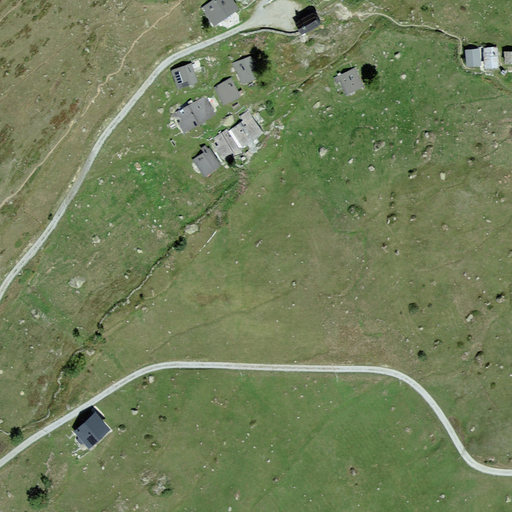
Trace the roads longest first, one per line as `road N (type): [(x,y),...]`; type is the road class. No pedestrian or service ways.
road 1 (track): [(511,472),(466,457),(435,407),(399,374),(186,364),(127,378),(0,463)]
road 2 (track): [(0,294),(103,136),(158,69),(260,17),(264,0)]
